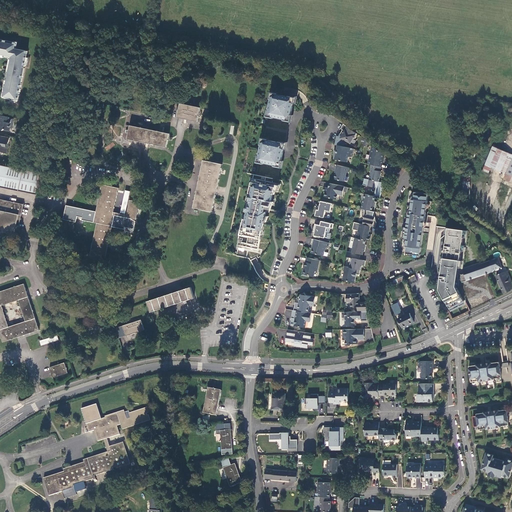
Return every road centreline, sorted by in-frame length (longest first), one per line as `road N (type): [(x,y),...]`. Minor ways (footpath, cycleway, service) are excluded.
road 1 (secondary): [(219,367),(148,367),(32,407)]
road 2 (residential): [(281,283),(322,139)]
road 3 (secondary): [(456,331),(327,369)]
road 4 (residential): [(451,506),(437,493),(367,491),(348,493),(341,511)]
road 5 (residential): [(376,282),(388,264),(392,201),(414,175)]
